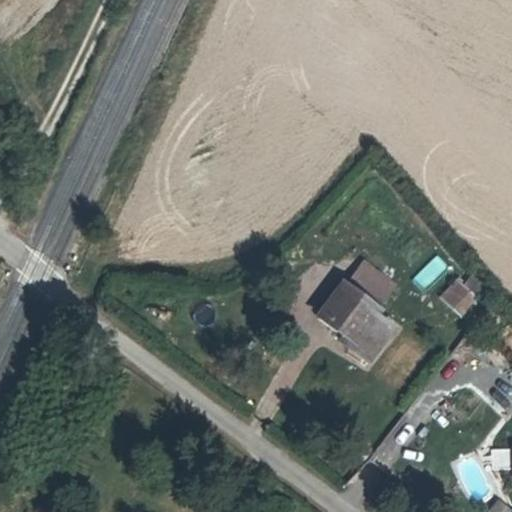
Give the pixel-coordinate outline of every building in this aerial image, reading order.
[(346,333),(374,353),(392,328),(376,316),(380,311),(377,309),(394,286),(363,263),(346,286),(343,284),(321,314),(346,333)] [(476,299),(487,286),(473,273),(462,286),(476,299)] [(462,286),(455,280),(440,297),(465,320),(480,303),(476,299),(462,286)] [(511,329),(506,325),(496,336),(511,349),(511,329)] [(374,353),(346,333),(340,342),(367,362),(374,353)] [(509,511),(498,502),(490,511),(509,511)]
